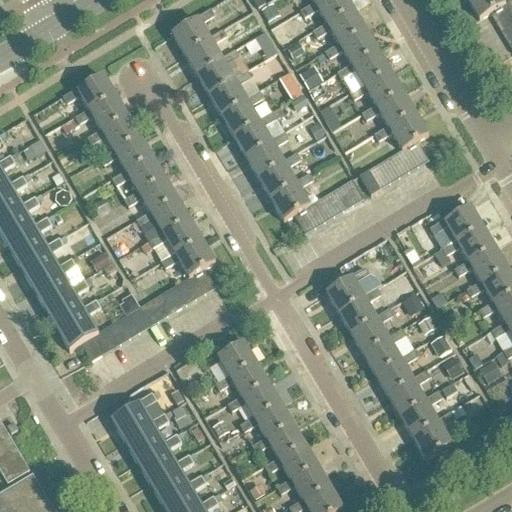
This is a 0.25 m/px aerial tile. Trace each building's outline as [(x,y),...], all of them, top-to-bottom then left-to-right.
[(339,0),(289,0),(293,5),(302,0),(306,0),(313,12),(315,15),(339,0)] [(354,19),(342,0),(339,0),(315,15),(313,12),(301,19),(305,26),(317,19),(325,32),(328,36),(354,19)] [(473,0),(466,5),(478,26),(489,19),(505,10),(498,0),(473,0)] [(495,29),(511,19),(511,10),(510,7),(505,10),(489,19),(495,29)] [(269,29),(280,22),(273,10),(261,17),(269,29)] [(173,44),(185,65),(211,49),(209,46),(201,33),(215,24),(211,17),(196,26),(198,29),(173,44)] [(305,26),(301,19),(290,25),(295,32),(305,26)] [(366,40),(354,19),(328,36),(325,32),(313,40),(317,46),(330,39),(338,53),(339,55),(366,40)] [(501,39),(511,33),(511,19),(495,29),(501,39)] [(508,49),(511,46),(511,33),(501,39),(508,49)] [(223,38),(209,46),(211,49),(185,65),(198,85),(224,70),(222,67),(214,53),(228,45),(223,38)] [(379,61),(366,40),(339,55),(338,53),(325,60),(329,66),(330,67),(342,60),(350,73),(352,76),(379,61)] [(293,65),(305,58),(299,49),(287,56),(293,65)] [(235,58),(222,67),(224,70),(198,85),(210,106),(236,90),(234,87),(226,74),(240,66),(235,58)] [(329,66),(325,60),(319,64),(322,70),(329,66)] [(391,81),(379,61),(352,76),(350,73),(338,81),(342,88),(354,80),(362,94),(365,97),(391,81)] [(308,96),(323,87),(314,72),(299,81),(308,96)] [(248,79),(234,87),(236,90),(210,106),(222,126),(248,110),(247,108),(239,94),(252,86),(248,79)] [(273,85),(283,106),(295,101),(285,79),(273,85)] [(403,102),(391,81),(365,97),(362,94),(350,101),(354,108),(367,101),(375,114),(377,117),(403,102)] [(116,104),(103,83),(78,98),(77,96),(62,105),(66,112),(79,104),(87,117),(89,120),(116,104)] [(313,107),(326,100),(320,91),(308,98),(313,107)] [(260,100),(247,108),(248,110),(222,126),(234,147),(261,131),(259,128),(251,115),(264,107),(260,100)] [(296,117),(308,110),(304,101),(291,109),(296,117)] [(416,122),(403,102),(377,117),(375,114),(363,122),(367,129),(380,122),(388,135),(389,138),(416,122)] [(128,125),(116,104),(89,120),(87,117),(75,125),(79,132),(92,124),(100,138),(102,141),(128,125)] [(273,120),(259,128),(261,131),(234,147),(247,167),(273,151),(272,149),(264,135),(277,127),(273,120)] [(428,143),(416,122),(389,138),(388,135),(376,142),(380,149),(392,142),(401,158),(409,154),(419,149),(428,143)] [(141,146),(128,125),(102,141),(100,138),(87,145),(92,152),(105,144),(113,158),(115,161),(141,146)] [(24,145),(34,139),(27,128),(17,134),(24,145)] [(66,140),(76,135),(72,128),(62,133),(66,140)] [(285,141),(272,149),(273,151),(247,167),(259,188),(285,172),(284,169),(276,156),(290,148),(285,141)] [(30,152),(37,162),(46,156),(40,146),(30,152)] [(153,166),(141,146),(115,161),(113,158),(100,166),(104,173),(117,165),(125,179),(127,182),(153,166)] [(430,167),(419,149),(409,154),(420,174),(430,167)] [(420,174),(409,154),(401,158),(399,160),(410,179),(420,174)] [(410,179),(399,160),(390,165),(401,185),(410,179)] [(297,161),(284,169),(285,172),(259,188),(271,208),(298,192),(296,190),(289,177),(302,169),(297,161)] [(0,202),(11,196),(9,193),(1,180),(15,172),(11,165),(0,170),(0,202)] [(401,185),(390,165),(381,171),(392,190),(401,185)] [(165,187),(153,166),(127,182),(125,179),(112,187),(116,194),(130,186),(138,200),(139,202),(165,187)] [(392,190),(381,171),(369,178),(380,197),(392,190)] [(380,197),(369,178),(359,183),(366,194),(371,203),(380,197)] [(57,192),(64,188),(59,179),(52,183),(57,192)] [(310,182),(296,190),(298,192),(271,208),(284,229),(295,222),(305,216),(310,213),(301,197),(314,189),(310,182)] [(23,185),(9,193),(11,196),(0,202),(0,230),(23,217),(21,214),(13,200),(27,192),(23,185)] [(178,207),(165,187),(139,202),(138,200),(125,207),(129,214),(142,206),(150,220),(152,223),(178,207)] [(353,187),(343,193),(355,212),(364,206),(353,187)] [(355,212),(343,193),(334,198),(346,217),(355,212)] [(72,205),(70,198),(63,196),(56,200),(55,207),(60,212),(68,212),(72,205)] [(346,217),(334,198),(324,204),(335,223),(346,217)] [(335,223),(324,204),(315,210),(326,229),(335,223)] [(35,205),(21,214),(23,217),(0,230),(0,237),(9,253),(35,237),(34,234),(25,221),(39,212),(35,205)] [(190,228),(178,207),(152,223),(150,220),(137,228),(141,235),(154,227),(162,240),(164,243),(190,228)] [(326,229),(315,210),(310,213),(305,216),(317,234),(326,229)] [(447,234),(456,248),(457,251),(483,236),(471,215),(446,229),(445,227),(430,235),(434,242),(447,234)] [(317,234),(305,216),(295,222),(306,241),(317,234)] [(101,239),(115,232),(107,218),(94,225),(101,239)] [(47,226),(34,234),(35,237),(9,253),(21,273),(47,257),(46,255),(38,241),(51,233),(47,226)] [(202,249),(190,228),(164,243),(162,240),(149,248),(154,256),(167,248),(175,261),(176,264),(202,249)] [(411,267),(426,259),(411,232),(396,240),(411,267)] [(496,256),(483,236),(457,251),(456,248),(442,256),(446,263),(448,262),(460,255),(468,268),(470,272),(496,256)] [(92,237),(78,245),(86,259),(100,250),(92,237)] [(59,247),(46,255),(47,257),(21,273),(34,293),(59,278),(58,275),(50,262),(63,254),(59,247)] [(175,261),(162,269),(166,276),(179,268),(189,284),(189,285),(195,282),(205,276),(215,270),(202,249),(176,264),(175,261)] [(446,263),(442,256),(435,260),(442,272),(450,267),(448,262),(446,263)] [(508,277),(496,256),(470,272),(468,268),(454,276),(458,283),(472,275),(480,289),(482,292),(508,277)] [(127,279),(138,273),(132,263),(121,269),(127,279)] [(71,267),(58,275),(59,278),(34,293),(46,314),(72,298),(70,296),(62,283),(76,274),(71,267)] [(327,301),(339,322),(366,306),(364,303),(356,289),(369,282),(365,275),(350,283),(352,286),(327,301)] [(216,294),(205,276),(195,282),(206,300),(216,294)] [(511,301),(511,283),(508,277),(482,292),(480,289),(467,297),(471,304),(485,296),(493,310),(494,312),(511,301)] [(206,300),(195,282),(189,285),(189,284),(185,286),(196,306),(206,300)] [(196,306),(185,286),(176,292),(187,311),(196,306)] [(83,288),(70,296),(72,298),(46,314),(58,334),(83,319),(82,317),(74,304),(88,295),(83,288)] [(187,311),(176,292),(167,297),(178,317),(187,311)] [(377,295),(364,303),(366,306),(339,322),(352,342),(378,327),(376,323),(367,310),(381,302),(377,295)] [(178,317),(167,297),(157,303),(169,322),(178,317)] [(430,304),(436,314),(447,308),(441,298),(430,304)] [(138,315),(140,314),(132,301),(122,306),(124,309),(120,311),(127,321),(129,320),(138,315)] [(511,329),(511,301),(494,312),(493,310),(479,318),(483,325),(497,317),(505,330),(506,333),(511,329)] [(169,322),(157,303),(148,309),(159,328),(169,322)] [(96,309),(82,317),(83,319),(58,334),(71,355),(81,349),(91,343),(96,340),(87,324),(100,316),(96,309)] [(159,328),(148,309),(140,314),(138,315),(150,334),(159,328)] [(150,334),(138,315),(129,320),(140,339),(150,334)] [(389,315),(376,323),(378,327),(352,342),(364,363),(390,347),(388,344),(380,331),(393,323),(389,315)] [(140,339),(129,320),(127,321),(120,326),(131,345),(140,339)] [(425,341),(436,334),(430,323),(418,330),(425,341)] [(131,345),(120,326),(111,331),(122,350),(131,345)] [(511,329),(506,333),(505,330),(491,338),(496,345),(509,337),(511,342),(511,329)] [(122,350),(111,331),(101,337),(112,356),(122,350)] [(401,336),(388,344),(390,347),(364,363),(376,383),(402,368),(400,365),(392,351),(406,343),(401,336)] [(112,356),(101,337),(96,340),(91,343),(103,362),(112,356)] [(439,364),(452,356),(443,342),(430,350),(439,364)] [(103,362),(91,343),(81,349),(92,368),(103,362)] [(221,369),(229,383),(231,386),(257,370),(245,349),(219,364),(218,362),(203,370),(207,377),(221,369)] [(511,353),(503,359),(508,366),(511,363),(511,353)] [(414,357),(400,365),(402,368),(376,383),(388,404),(414,388),(413,385),(404,372),(418,364),(414,357)] [(508,366),(503,359),(496,363),(501,372),(509,367),(508,366)] [(468,365),(474,375),(482,370),(476,360),(468,365)] [(452,386),(463,378),(454,363),(442,371),(452,386)] [(488,390),(502,381),(493,368),(479,376),(488,390)] [(270,391),(257,370),(231,386),(229,383),(215,391),(219,398),(233,390),(241,404),(243,407),(270,391)] [(426,377),(413,385),(414,388),(388,404),(400,424),(427,409),(425,406),(417,392),(430,384),(426,377)] [(453,390),(442,397),(446,404),(458,398),(453,390)] [(282,411),(270,391),(243,407),(241,404),(228,411),(232,419),(245,411),(253,424),(255,427),(282,411)] [(174,414),(187,407),(180,395),(168,402),(174,414)] [(443,405),(438,398),(425,406),(427,409),(400,424),(413,445),(439,429),(437,426),(429,413),(443,405)] [(114,427),(127,448),(152,433),(150,430),(142,417),(156,408),(151,401),(137,410),(138,413),(114,427)] [(294,432),(282,411),(255,427),(253,424),(240,432),(244,439),(258,431),(266,445),(267,448),(294,432)] [(181,412),(173,417),(174,420),(173,420),(175,423),(173,424),(176,429),(187,423),(181,412)] [(441,433),(455,425),(450,418),(437,426),(439,429),(413,445),(425,466),(451,450),(441,433)] [(164,421),(150,430),(152,433),(127,448),(139,469),(164,454),(162,450),(154,437),(168,429),(164,421)] [(1,426),(0,426),(0,447),(3,452),(13,446),(1,426)] [(219,444),(229,438),(223,428),(213,433),(219,444)] [(306,452),(294,432),(267,448),(266,445),(252,453),(256,459),(270,452),(278,466),(279,468),(306,452)] [(176,442),(162,450),(164,454),(139,469),(151,489),(176,474),(175,471),(166,457),(180,449),(176,442)] [(0,467),(19,456),(13,446),(3,452),(0,453),(0,467)] [(292,489),(318,473),(306,452),(279,468),(278,466),(265,473),(269,480),(282,472),(290,486),(292,489)] [(0,475),(2,479),(25,466),(19,456),(0,467),(0,475)] [(188,463),(175,471),(176,474),(151,489),(163,510),(188,495),(187,492),(179,478),(192,470),(188,463)] [(8,489),(30,476),(25,466),(2,479),(8,489)] [(330,494),(318,473),(292,489),(290,486),(277,494),(281,501),(295,493),(303,506),(304,509),(330,494)] [(220,492),(233,485),(227,474),(214,481),(220,492)] [(51,511),(33,481),(0,500),(0,511),(51,511)] [(200,484),(187,492),(188,495),(163,510),(164,511),(199,511),(191,499),(205,491),(200,484)] [(255,505),(265,500),(260,491),(250,497),(255,505)] [(340,511),(330,494),(304,509),(303,506),(293,511),(340,511)]
